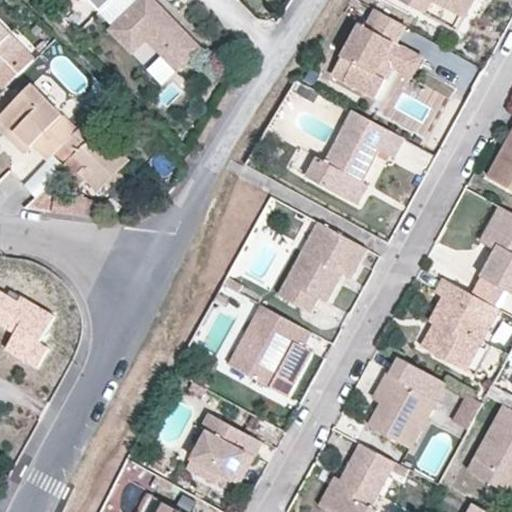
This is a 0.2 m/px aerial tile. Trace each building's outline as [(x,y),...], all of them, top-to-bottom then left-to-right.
[(108,0),(101,8),(114,22),(136,0),(108,0)] [(136,0),(114,22),(107,29),(130,53),(145,39),(160,54),(176,70),(200,46),(153,0),(136,0)] [(397,0),(427,16),(435,1),(465,19),(475,0),(397,0)] [(458,33),(465,19),(435,1),(427,16),(458,33)] [(395,43),(404,26),(373,10),(363,28),(358,25),(330,76),(373,100),(383,79),(374,74),(383,57),(392,42),(395,43)] [(0,72),(7,66),(24,48),(0,23),(0,72)] [(416,55),(426,38),(404,26),(395,43),(401,47),(416,55)] [(401,47),(395,43),(392,42),(383,57),(393,62),(401,47)] [(24,48),(7,66),(17,77),(35,59),(24,48)] [(161,85),(176,70),(160,54),(145,69),(161,85)] [(7,66),(0,72),(0,81),(7,88),(17,77),(7,66)] [(35,144),(50,160),(67,143),(80,130),(33,84),(0,117),(15,133),(18,130),(32,147),(35,144)] [(396,159),(407,140),(353,110),(325,161),(318,158),(306,177),(346,199),(358,180),(364,183),(382,152),(396,159)] [(0,126),(26,153),(32,147),(18,130),(15,133),(0,117),(0,126)] [(80,130),(67,143),(87,164),(94,172),(88,179),(99,190),(130,160),(90,119),(80,130)] [(511,144),(508,151),(504,149),(488,177),(511,190),(511,144)] [(80,171),(88,179),(94,172),(87,164),(80,171)] [(370,186),(364,183),(358,180),(346,199),(359,206),(370,186)] [(509,211),(500,206),(479,242),(497,250),(499,247),(492,242),(509,211)] [(499,247),(497,250),(481,277),(506,291),(511,294),(511,212),(509,211),(492,242),(499,247)] [(309,256),(325,227),(318,223),(307,217),(292,246),(302,252),(309,256)] [(353,281),(369,250),(325,227),(309,256),(302,252),(281,293),(311,309),(317,298),(328,305),(339,284),(333,281),(338,273),(344,276),(353,281)] [(339,284),(344,276),(338,273),(333,281),(339,284)] [(496,308),(506,291),(481,277),(471,294),(496,308)] [(471,294),(443,278),(435,293),(444,299),(430,322),(434,325),(440,328),(427,350),(467,371),(500,310),(496,308),(471,294)] [(0,288),(0,326),(19,336),(12,350),(35,362),(58,317),(0,288)] [(303,348),(311,332),(262,306),(240,346),(229,366),(270,388),(295,343),(303,348)] [(440,328),(434,325),(421,347),(427,350),(440,328)] [(229,366),(240,346),(227,339),(217,359),(229,366)] [(283,395),(307,350),(303,348),(295,343),(270,388),(283,395)] [(427,373),(400,358),(390,375),(395,378),(381,403),(369,426),(411,449),(438,401),(418,390),(427,373)] [(395,378),(390,375),(387,373),(373,398),(381,403),(395,378)] [(447,384),(427,373),(418,390),(438,401),(447,384)] [(468,430),(483,404),(468,396),(453,422),(468,430)] [(511,408),(504,405),(468,471),(511,494),(511,408)] [(248,453),(255,457),(263,443),(211,414),(202,428),(208,432),(193,458),(222,475),(233,481),(248,453)] [(393,459),(363,443),(343,479),(338,488),(343,491),(332,511),(377,511),(379,509),(373,506),(390,476),(386,474),(393,459)] [(239,485),(255,457),(248,453),(233,481),(239,485)] [(222,475),(193,458),(188,467),(217,483),(222,475)] [(170,491),(174,485),(157,475),(153,482),(170,491)] [(338,488),(343,479),(337,475),(320,505),(332,511),(343,491),(338,488)] [(182,511),(165,502),(159,511),(182,511)]
